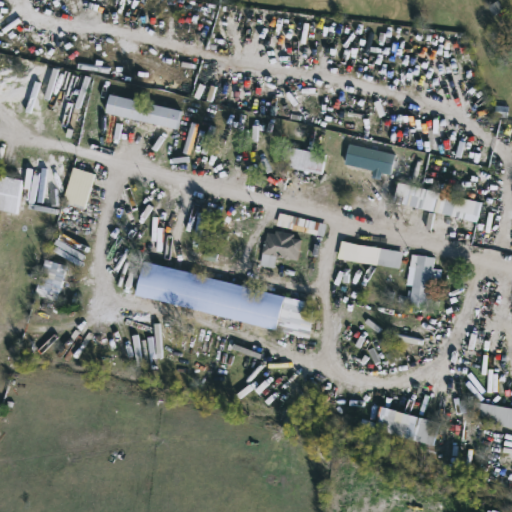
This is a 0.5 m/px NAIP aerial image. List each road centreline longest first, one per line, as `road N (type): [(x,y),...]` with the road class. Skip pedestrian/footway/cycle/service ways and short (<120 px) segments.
road 1 (residential): [(111,161),(511,264)]
road 2 (residential): [(331,363),(325,305),(343,217)]
